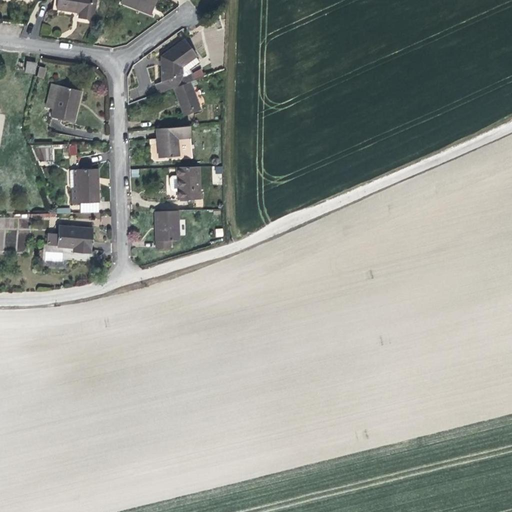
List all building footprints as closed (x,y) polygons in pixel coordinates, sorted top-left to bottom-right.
[(53,0),(52,10),(64,12),(72,14),(71,19),(91,22),(94,0),(53,0)] [(151,15),(156,0),(120,0),(119,4),(151,15)] [(169,85),(185,79),(194,76),(191,69),(199,65),(198,61),(197,61),(187,36),(163,51),(161,80),(165,87),(169,85)] [(44,78),(46,67),(38,66),(37,77),(44,78)] [(180,112),(196,106),(185,79),(169,85),(176,103),(180,112)] [(165,87),(161,80),(155,82),(147,87),(149,93),(165,87)] [(83,92),(50,84),(45,106),(53,108),(51,118),(75,124),(83,92)] [(188,133),(187,123),(153,127),(156,146),(158,156),(177,153),(175,137),(188,133)] [(69,155),(77,155),(76,143),(68,144),(69,155)] [(53,160),(52,144),(35,146),(36,162),(53,160)] [(200,175),(194,175),(194,166),(174,167),(175,185),(176,196),(176,200),(195,199),(195,190),(201,190),(203,187),(202,177),(200,175)] [(212,185),(222,184),(221,166),(212,167),(212,185)] [(100,204),(99,171),(74,170),(74,189),(71,189),(72,206),(78,205),(100,204)] [(78,214),(100,212),(100,204),(78,205),(78,214)] [(178,239),(177,210),(152,211),(153,235),(154,249),(169,249),(169,240),(178,239)] [(0,250),(28,251),(28,217),(0,216),(0,250)] [(91,231),(57,228),(57,236),(56,246),(56,249),(72,250),(71,254),(89,256),(90,246),(91,231)] [(216,237),(223,237),(222,228),(215,229),(216,237)] [(57,236),(47,236),(47,246),(56,246),(57,236)]
